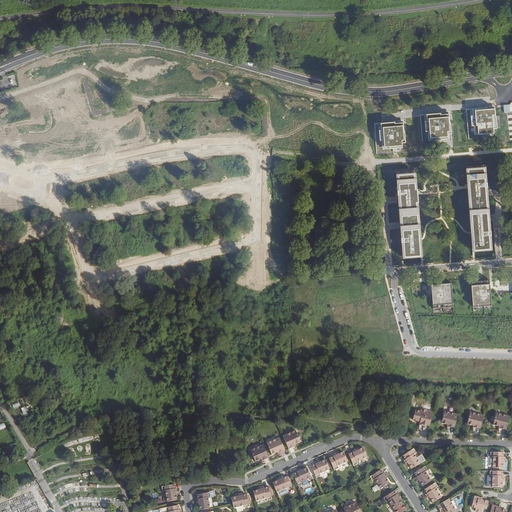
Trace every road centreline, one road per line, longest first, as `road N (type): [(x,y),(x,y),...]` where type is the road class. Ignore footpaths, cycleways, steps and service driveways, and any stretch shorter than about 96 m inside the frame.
road 1 (primary): [(17,60),(113,39),(356,91),(482,75)]
road 2 (residential): [(511,260),(404,268),(394,281),(418,352),(511,356)]
road 3 (residential): [(35,176),(245,144),(256,152),(255,179)]
road 4 (residential): [(188,511),(191,483),(248,482),(349,438),(375,438)]
road 5 (residential): [(255,179),(67,223)]
road 6 (residential): [(88,278),(254,239)]
road 7 (residential): [(375,438),(511,444)]
road 8 (residential): [(506,96),(384,116)]
